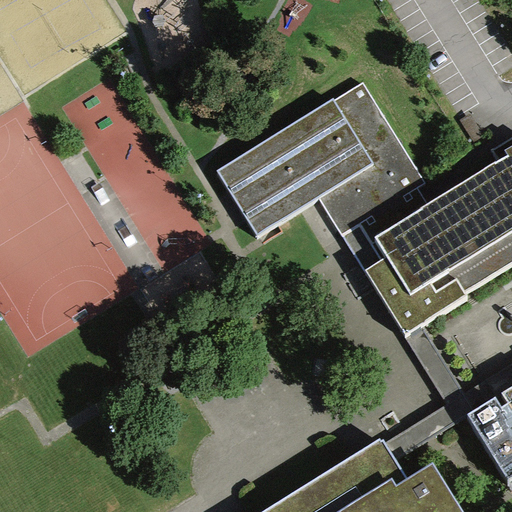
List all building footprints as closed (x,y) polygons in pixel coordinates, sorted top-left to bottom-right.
[(364,89),(218,179),(259,242),(321,205),(331,221),(373,288),(407,341),(423,331),(467,301),(465,297),(511,269),(511,145),(488,160),(493,171),(430,210),(420,197),(427,193),(364,89)] [(419,430),(386,450),(396,467),(435,442),(468,423),(496,404),(503,400),(511,394),(511,370),(466,401),(423,331),(407,341),(450,412),(419,430)] [(332,361),(315,361),(315,377),(331,377),(332,361)] [(511,394),(503,400),(510,409),(502,415),(496,404),(468,423),(510,485),(511,483),(511,394)] [(382,444),(273,511),(460,511),(433,470),(408,486),(396,467),(386,450),(382,444)]
